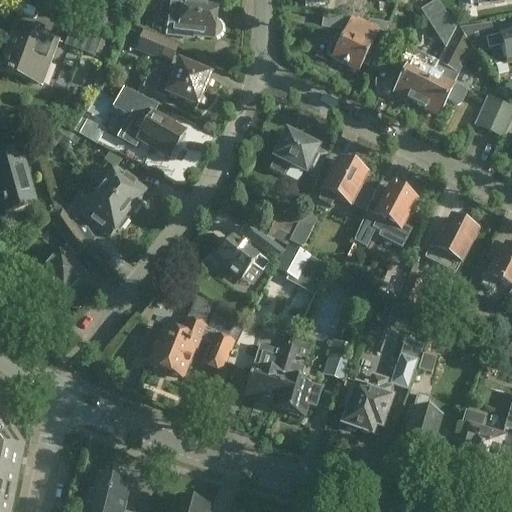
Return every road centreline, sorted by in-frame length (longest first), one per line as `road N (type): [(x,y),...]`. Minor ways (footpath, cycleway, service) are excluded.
road 1 (tertiary): [(422,511),(222,460),(66,394)]
road 2 (residential): [(83,339),(176,230),(262,78)]
road 3 (residential): [(511,201),(262,78)]
road 4 (residential): [(37,511),(66,394)]
